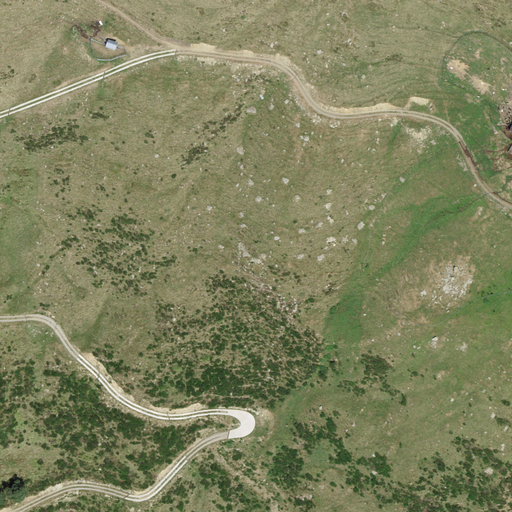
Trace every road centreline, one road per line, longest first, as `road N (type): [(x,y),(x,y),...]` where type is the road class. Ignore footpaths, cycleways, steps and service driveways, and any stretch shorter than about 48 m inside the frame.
road 1 (track): [(15,511),(75,487),(145,497),(193,450),(246,424),(237,413),(170,417),(138,409),(50,323),(0,319)]
road 2 (track): [(511,200),(449,125),(383,110),(325,113),(278,63),(182,51)]
road 3 (track): [(0,114),(182,51)]
